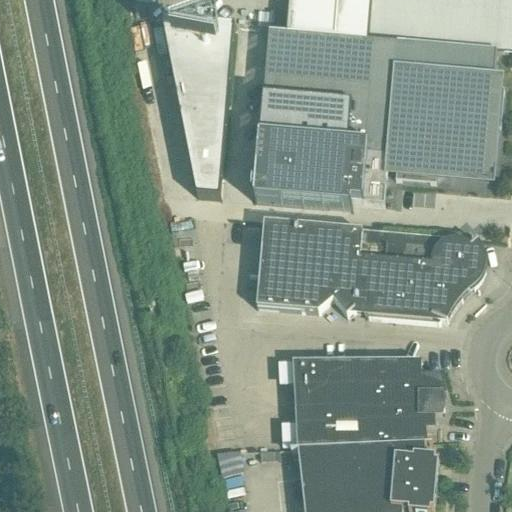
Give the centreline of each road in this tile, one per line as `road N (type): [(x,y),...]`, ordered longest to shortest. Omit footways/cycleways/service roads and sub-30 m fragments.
road 1 (motorway): [(141,511),(39,0)]
road 2 (motorway): [(0,125),(78,511)]
